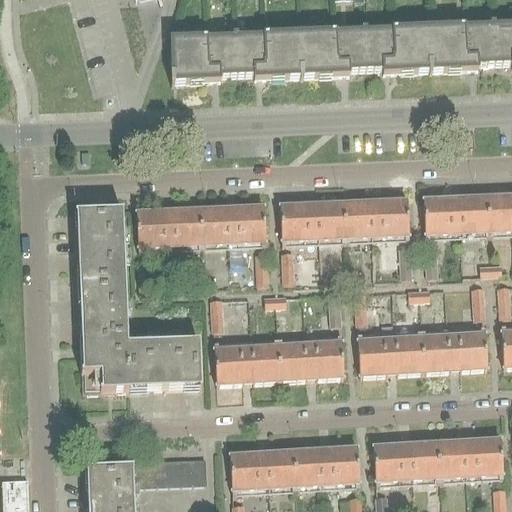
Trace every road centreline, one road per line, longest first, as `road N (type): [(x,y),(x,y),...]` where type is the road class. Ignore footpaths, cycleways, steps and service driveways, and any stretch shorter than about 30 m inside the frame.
road 1 (residential): [(41,439),(28,189),(511,167)]
road 2 (unclassified): [(511,117),(0,137)]
road 3 (residential): [(511,410),(41,439)]
